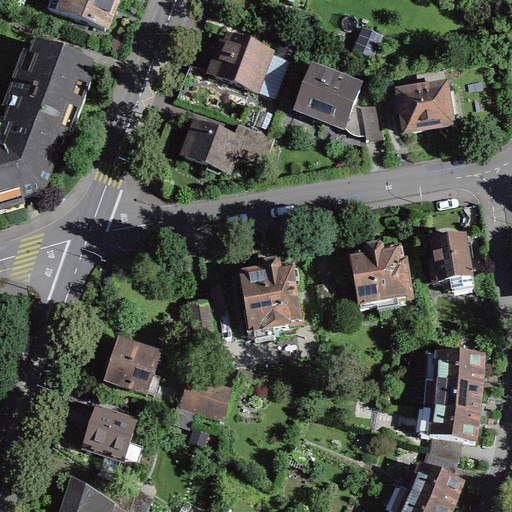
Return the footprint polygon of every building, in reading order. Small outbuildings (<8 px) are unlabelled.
[(110,19),(117,0),(52,0),(49,10),(105,31),(110,19)] [(214,67),(211,76),(255,93),(270,53),(231,38),(226,51),(221,49),(214,67)] [(7,128),(0,146),(43,195),(65,136),(71,138),(93,80),(88,78),(92,66),(55,52),(36,45),(24,75),(27,76),(19,97),(16,96),(5,127),(7,128)] [(362,111),(354,107),(361,89),(312,71),(296,112),(308,116),(366,138),(366,142),(384,139),(379,108),(362,111)] [(451,127),(445,88),(400,96),(406,134),(419,132),(451,127)] [(240,143),(268,154),(269,155),(275,139),(239,126),(234,139),(198,126),(188,153),(186,159),(227,175),(240,143)] [(16,202),(43,195),(0,146),(0,214),(5,213),(3,204),(6,203),(16,200),(16,202)] [(435,263),(430,263),(433,286),(451,283),(453,294),(473,290),(464,238),(437,243),(432,244),(435,263)] [(409,285),(403,249),(382,252),(381,247),(366,250),(366,255),(364,255),(360,256),(359,255),(353,256),(351,260),(351,265),(353,267),(360,311),(378,308),(377,305),(411,299),(413,298),(411,285),(409,285)] [(298,272),(293,273),(292,267),(279,270),(278,264),(263,267),(264,272),(259,273),(254,274),(251,272),(243,273),(239,279),(241,287),(243,289),(247,314),(244,314),(248,335),(263,333),(289,329),(288,326),(302,324),(295,282),(299,281),(298,272)] [(323,317),(339,314),(334,284),(318,287),(323,317)] [(207,303),(191,306),(196,336),(212,333),(207,303)] [(147,396),(159,358),(126,347),(126,346),(118,343),(114,355),(115,355),(108,378),(106,382),(147,396)] [(427,357),(426,383),(482,387),(482,381),(483,358),(438,356),(437,358),(427,357)] [(191,378),(181,407),(199,413),(209,384),(191,378)] [(426,383),(424,410),(479,416),(479,410),(482,387),(426,383)] [(209,384),(199,413),(225,422),(231,392),(228,391),(228,390),(212,384),(212,385),(209,384)] [(462,444),(474,446),(475,442),(479,416),(424,410),(420,437),(430,438),(430,439),(432,439),(430,455),(458,463),(459,463),(462,444)] [(100,476),(114,484),(121,461),(124,462),(136,424),(97,411),(91,430),(89,429),(84,445),(86,445),(85,446),(84,449),(106,456),(100,476)] [(401,490),(450,511),(452,511),(454,508),(463,485),(451,480),(458,463),(430,455),(428,454),(423,468),(421,468),(421,470),(411,466),(401,490)] [(130,511),(135,497),(114,484),(100,476),(98,475),(90,490),(74,480),(63,511),(130,511)] [(391,511),(450,511),(401,490),(391,511)]
